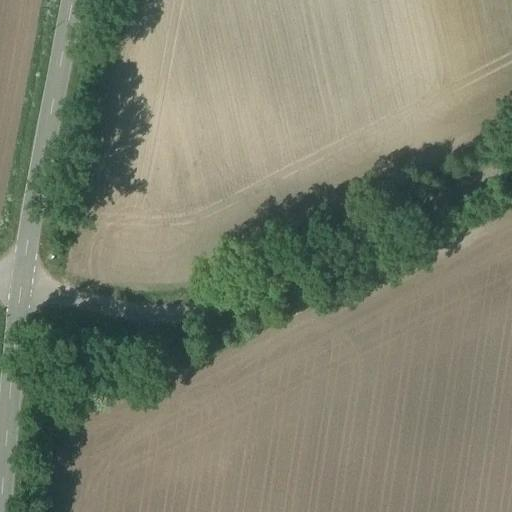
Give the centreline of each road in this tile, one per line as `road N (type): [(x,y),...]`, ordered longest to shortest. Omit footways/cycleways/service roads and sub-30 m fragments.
road 1 (unclassified): [(511,170),(198,316),(121,312),(20,288)]
road 2 (tertiary): [(20,288),(72,0)]
road 3 (tertiary): [(0,509),(20,288)]
